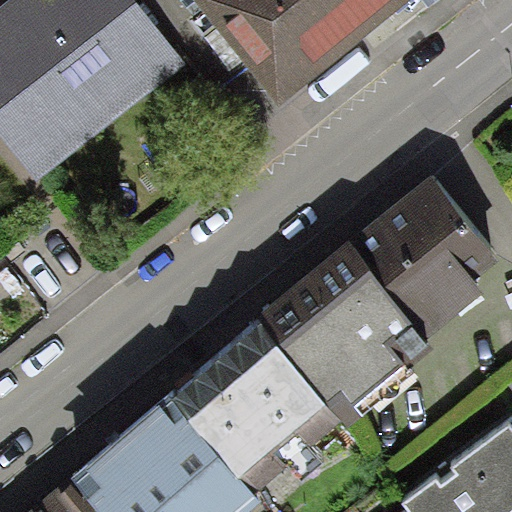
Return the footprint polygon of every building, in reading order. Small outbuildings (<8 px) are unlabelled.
[(182,61),(134,0),(37,0),(26,9),(18,0),(12,0),(0,10),(0,21),(4,26),(0,28),(0,120),(39,171),(139,94),(182,61)] [(209,0),(285,93),(398,0),(209,0)] [(434,173),(358,240),(424,322),(441,309),(432,299),(498,246),(434,173)] [(358,240),(265,314),(342,407),(355,415),(364,402),(359,392),(433,331),(424,322),(358,240)] [(265,314),(181,386),(255,472),(342,407),(265,314)] [(181,386),(84,470),(116,511),(207,511),(255,472),(181,386)] [(404,494),(412,511),(511,511),(511,417),(452,461),(459,471),(444,481),(436,470),(404,494)] [(116,511),(84,470),(31,511),(116,511)]
